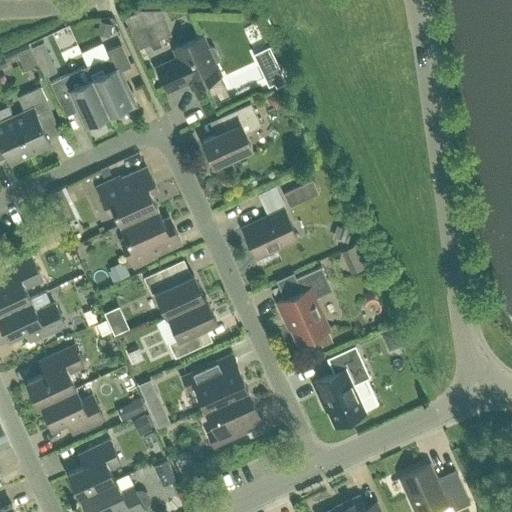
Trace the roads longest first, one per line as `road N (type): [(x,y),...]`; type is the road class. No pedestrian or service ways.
road 1 (residential): [(0,201),(128,142),(156,136),(166,143),(318,465)]
road 2 (residential): [(412,0),(474,380)]
road 3 (residential): [(318,465),(437,410),(474,380)]
road 4 (residential): [(53,511),(0,397)]
